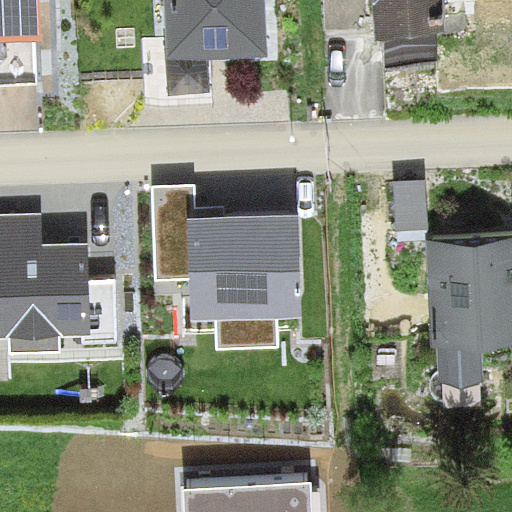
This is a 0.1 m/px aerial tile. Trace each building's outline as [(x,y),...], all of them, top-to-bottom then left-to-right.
[(30,0),(0,0),(0,23),(31,22),(30,0)] [(255,0),(167,0),(170,42),(257,37),(255,0)] [(377,0),(379,34),(440,30),(438,0),(377,0)] [(299,280),(296,194),(192,198),(195,284),(299,280)] [(0,210),(0,321),(10,321),(11,338),(61,336),(60,318),(91,317),(89,271),(87,230),(44,232),(43,209),(0,210)] [(511,225),(435,228),(439,324),(511,321),(511,225)] [(118,270),(89,271),(91,317),(92,335),(121,333),(118,270)] [(310,511),(309,483),(189,489),(190,511),(310,511)]
